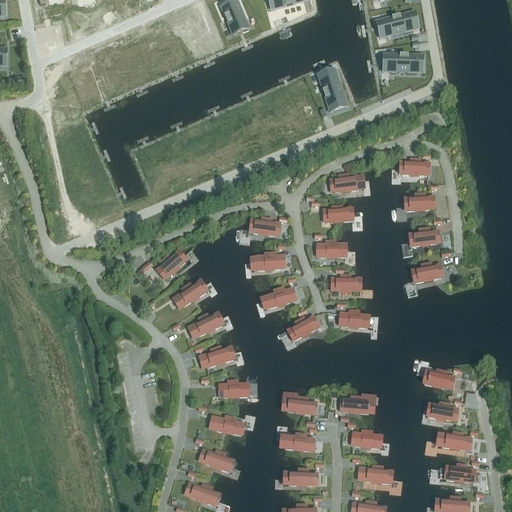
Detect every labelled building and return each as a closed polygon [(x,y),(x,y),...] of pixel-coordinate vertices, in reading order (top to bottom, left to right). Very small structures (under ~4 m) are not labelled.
[(302,0),(273,0),(276,10),(304,3),(302,0)] [(236,2),(221,9),(232,36),(248,29),(236,2)] [(381,22),(385,39),(413,32),(408,15),(381,22)] [(389,57),(388,74),(417,74),(417,57),(389,57)] [(336,77),(319,82),(328,109),(344,104),(336,77)] [(25,86),(24,78),(17,79),(18,87),(25,86)] [(410,165),(401,164),(401,176),(410,176),(410,177),(419,177),(418,177),(418,176),(428,176),(428,165),(419,165),(419,162),(421,162),(410,161),(410,162),(410,165)] [(331,183),(332,194),(342,193),(341,194),(350,193),(350,192),(359,191),(358,180),(348,181),(348,178),(349,178),(349,177),(338,179),(340,179),(340,182),(331,183)] [(405,200),(406,212),(416,211),(416,212),(415,212),(425,212),(424,211),(424,210),(433,210),(433,198),(423,199),(423,197),(425,196),(414,197),(415,197),(415,200),(405,200)] [(352,223),(352,211),(342,212),(342,209),(332,209),(332,210),(333,210),(334,212),(324,213),(325,224),(334,224),(334,225),(343,224),(343,223),(352,223)] [(278,237),(279,226),(272,225),(272,222),(261,220),(261,224),(252,223),(251,234),(260,235),(259,236),(269,237),(269,236),(278,237)] [(410,237),(412,248),(421,246),(421,247),(421,248),(430,246),(429,246),(429,245),(439,244),(437,233),(428,234),(427,231),(429,231),(418,232),(418,233),(419,233),(419,235),(410,237)] [(327,247),(318,247),(318,259),(327,259),(327,260),(336,260),(336,259),(345,259),(345,247),(335,247),(335,245),(336,245),(336,244),(325,244),(325,245),(327,245),(327,247)] [(186,263),(178,254),(172,260),(170,257),(161,264),(163,267),(158,272),(165,280),(172,274),(173,275),(180,269),(179,268),(186,263)] [(255,260),(256,272),(266,271),(266,272),(265,272),(275,271),(274,271),(274,270),(284,270),(283,258),(273,259),(273,256),(274,256),(263,257),(265,257),(265,260),(255,260)] [(413,273),(415,284),(425,282),(424,283),(433,281),(432,280),(442,278),(439,267),(430,269),(430,266),(431,266),(431,265),(421,268),(422,271),(413,273)] [(332,281),(332,293),(342,293),(341,293),(341,294),(350,294),(350,293),(359,293),(360,282),(351,282),(351,279),(351,278),(340,278),(340,279),(342,279),(342,281),(332,281)] [(200,284),(192,289),(190,287),(191,287),(190,286),(181,292),(181,293),(183,292),(185,294),(177,299),(183,308),(191,303),(191,304),(199,299),(198,299),(206,293),(200,284)] [(266,299),(269,310),(278,307),(278,308),(278,309),(287,306),(286,305),(286,306),(286,305),(295,302),(292,291),(283,294),(282,292),(282,291),(272,294),(272,295),(274,294),(275,297),(266,299)] [(359,315),(359,314),(349,314),(351,314),(350,317),(341,316),(340,327),(350,328),(350,329),(349,329),(358,330),(358,329),(367,330),(368,318),(359,318),(359,315)] [(201,324),(193,328),(197,338),(206,334),(206,335),(206,336),(214,332),(214,331),(213,331),(222,327),(217,316),(208,321),(207,318),(208,318),(208,317),(198,322),(198,323),(200,322),(201,324)] [(294,343),(302,338),(302,339),(310,335),(310,334),(310,335),(309,334),(318,330),(312,320),(304,324),(303,322),(304,321),(304,320),(295,326),(297,328),(288,333),(294,343)] [(230,351),(221,353),(220,351),(221,351),(221,350),(210,353),(211,354),(212,353),(213,356),(204,358),(207,369),(216,366),(217,367),(216,367),(216,368),(225,365),(224,365),(224,364),(233,362),(230,351)] [(441,390),(441,389),(451,391),(453,380),(444,378),(445,375),(447,376),(447,375),(436,373),(436,374),(436,376),(426,374),(424,385),(433,387),(433,388),(442,390),(441,390)] [(238,387),(238,385),(238,384),(227,384),(227,385),(229,385),(229,388),(220,388),(220,399),(230,399),(229,399),(229,400),(239,400),(239,399),(238,399),(248,398),(247,387),(238,387)] [(362,400),(351,399),(353,400),(352,402),(343,401),(342,412),(351,413),(351,414),(351,415),(360,416),(360,415),(359,415),(359,414),(369,415),(370,404),(361,403),(361,401),(362,401),(362,400)] [(307,401),(296,400),(298,401),(298,403),(288,402),(287,413),(297,414),(297,415),(296,415),(296,416),(305,416),(305,415),(314,416),(315,405),(306,404),(306,401),(307,401)] [(450,407),(439,405),(439,406),(439,409),(430,407),(428,418),(437,420),(436,420),(436,421),(445,422),(445,421),(454,423),(456,412),(447,410),(448,407),(450,408),(450,407)] [(235,421),(225,419),(224,420),(226,420),(226,423),(217,421),(214,432),(224,434),(223,434),(223,435),(232,437),(232,436),(231,436),(232,435),(241,438),(243,427),(234,424),(235,422),(235,421)] [(354,436),(352,447),(362,448),(362,449),(361,449),(371,450),(370,450),(370,449),(380,450),(381,439),(371,438),(372,435),(361,433),(361,434),(363,434),(363,437),(354,436)] [(443,437),(441,448),(451,449),(451,450),(450,450),(450,451),(459,452),(459,451),(468,452),(470,441),(460,439),(461,437),(462,437),(462,436),(451,435),(453,436),(452,438),(443,437)] [(294,452),(303,453),(302,453),(302,452),(312,453),(313,442),(304,441),(304,438),(306,438),(295,437),(296,437),(296,440),(286,439),(285,450),(294,451),(294,452)] [(226,457),(216,453),(216,454),(217,455),(217,457),(208,454),(204,465),(213,468),(213,469),(221,472),(222,471),(221,471),(221,470),(230,473),(234,463),(225,460),(225,457),(226,457)] [(473,484),(474,473),(465,472),(465,469),(467,470),(467,469),(456,468),(457,468),(456,471),(447,470),(446,481),(455,482),(455,483),(464,484),(463,484),(463,483),(473,484)] [(364,471),(363,482),(373,483),(372,484),(372,485),(381,486),(381,485),(380,485),(381,484),(390,486),(391,474),(382,473),(382,471),(383,471),(383,470),(372,469),(374,470),(374,472),(364,471)] [(308,473),(297,473),(299,473),(299,476),(290,476),(289,487),(299,487),(299,488),(298,488),(308,489),(308,488),(307,488),(307,487),(317,488),(317,476),(307,476),(308,473)] [(212,491),(202,487),(201,488),(203,489),(202,491),(194,488),(190,499),(199,502),(198,502),(198,503),(206,506),(207,506),(206,505),(215,508),(219,497),(210,494),(211,492),(212,492),(212,491)] [(459,501),(448,500),(448,501),(450,501),(450,503),(441,503),(440,511),(467,511),(468,505),(459,504),(459,501)]
